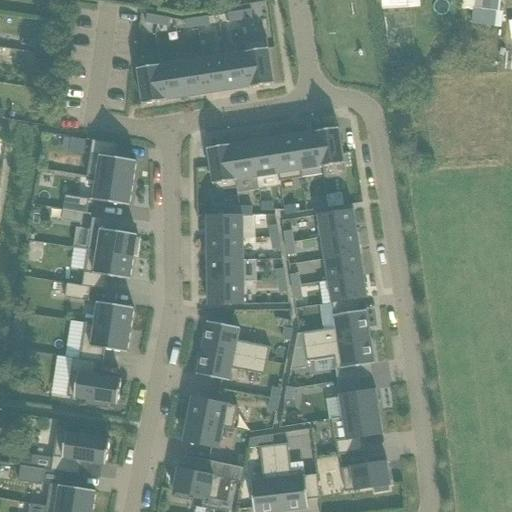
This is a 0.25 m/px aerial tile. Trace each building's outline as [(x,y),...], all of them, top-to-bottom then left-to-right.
[(382,0),(383,9),(421,7),(420,0),(382,0)] [(471,22),(501,26),(502,11),(500,11),(501,0),(463,0),(462,9),(472,9),(471,22)] [(251,10),(239,12),(241,20),(253,18),(251,10)] [(239,12),(228,14),(229,22),(241,20),(239,12)] [(158,17),(147,15),(145,23),(157,25),(158,17)] [(170,19),(158,17),(157,25),(169,27),(170,19)] [(208,17),(196,19),(198,27),(210,25),(208,17)] [(196,19),(185,21),(186,29),(198,27),(196,19)] [(243,43),(245,52),(250,88),(274,85),(267,39),(243,43)] [(250,88),(245,52),(224,55),(230,91),(250,88)] [(203,59),(208,95),(230,91),(224,55),(203,59)] [(181,62),(186,98),(208,95),(203,59),(181,62)] [(414,75),(418,74),(415,60),(391,65),(394,76),(396,75),(398,82),(415,78),(414,75)] [(186,98),(181,62),(159,66),(165,102),(186,98)] [(137,69),(143,105),(165,102),(159,66),(137,69)] [(323,168),(344,164),(338,128),(317,132),(323,168)] [(464,130),(442,131),(442,166),(464,166),(464,130)] [(485,130),(464,130),(464,166),(485,166),(485,130)] [(507,130),(485,130),(485,166),(507,166),(507,130)] [(442,131),(419,131),(420,167),(442,166),(442,131)] [(301,171),(323,168),(317,132),(295,135),(301,171)] [(301,171),(295,135),(272,139),(278,175),(279,182),(302,178),(301,171)] [(64,136),(62,148),(69,149),(71,137),(69,137),(64,136)] [(278,175),(272,139),(251,142),(257,178),(278,175)] [(90,154),(87,178),(96,179),(133,184),(136,161),(114,158),(116,144),(92,140),(90,154)] [(237,181),(257,178),(251,142),(231,145),(237,181)] [(214,192),(238,188),(237,181),(231,145),(207,149),(214,192)] [(133,184),(96,179),(93,200),(130,206),(133,184)] [(497,187),(485,188),(486,196),(498,195),(497,187)] [(485,188),(474,189),(474,197),(486,196),(485,188)] [(454,192),(442,193),(443,201),(455,200),(454,192)] [(442,193),(430,194),(431,202),(443,201),(442,193)] [(342,194),(326,197),(327,200),(328,208),(343,206),(342,194)] [(89,200),(65,196),(63,210),(83,213),(87,213),(89,200)] [(327,200),(315,202),(316,210),(328,208),(327,200)] [(273,203),(261,203),(261,211),(273,211),(273,203)] [(449,219),(428,222),(431,245),(469,239),(466,218),(473,216),(471,203),(447,206),(449,219)] [(295,205),(284,207),(285,215),(297,213),(295,205)] [(233,216),(240,216),(240,208),(228,208),(228,216),(233,216)] [(240,208),(240,216),(243,216),(252,216),(252,208),(240,208)] [(63,210),(61,221),(81,224),(83,213),(63,210)] [(357,232),(353,210),(318,216),(321,238),(357,232)] [(228,216),(207,217),(207,239),(243,238),(243,216),(240,216),(233,216),(228,216)] [(93,219),(88,250),(97,251),(133,257),(134,255),(138,255),(140,239),(136,238),(137,235),(109,231),(110,221),(93,219)] [(271,238),(279,237),(277,225),(269,226),(271,238)] [(284,232),(286,244),(294,243),(292,231),(284,232)] [(321,238),(324,260),(360,254),(357,232),(321,238)] [(279,237),(271,238),(272,250),(280,249),(279,237)] [(207,239),(207,261),(243,260),(243,238),(207,239)] [(469,239),(431,245),(435,267),(456,264),(458,275),(482,272),(480,259),(472,260),(469,239)] [(294,243),(286,244),(288,256),(295,255),(294,243)] [(88,250),(82,286),(91,288),(90,289),(106,291),(108,277),(130,280),(133,257),(97,251),(88,250)] [(324,260),(328,282),(363,276),(360,254),(324,260)] [(207,261),(208,283),(244,283),(243,260),(207,261)] [(276,270),(277,282),(285,280),(283,269),(276,270)] [(460,287),(438,291),(442,313),(480,307),(476,286),(484,285),(482,272),(458,275),(460,287)] [(300,286),(298,274),(291,275),(292,287),(300,286)] [(363,276),(328,282),(331,304),(355,300),(367,298),(363,276)] [(285,280),(277,282),(279,294),(287,292),(285,280)] [(208,283),(208,306),(244,305),(244,283),(208,283)] [(91,288),(82,286),(67,284),(65,298),(88,302),(90,289),(91,288)] [(300,286),(292,287),(294,299),(302,298),(300,286)] [(355,300),(331,304),(335,328),(302,333),(302,334),(304,348),(370,337),(366,311),(366,310),(357,312),(355,300)] [(94,324),(131,330),(134,309),(98,303),(94,324)] [(480,307),(442,313),(446,335),(467,332),(469,345),(493,341),(491,327),(483,328),(480,307)] [(15,315),(13,325),(23,326),(25,316),(15,315)] [(202,349),(267,361),(270,347),(237,341),(239,328),(207,322),(202,349)] [(131,330),(94,324),(85,323),(79,359),(97,362),(103,363),(105,350),(127,353),(131,330)] [(292,329),(284,328),(282,340),(290,341),(292,329)] [(370,337),(304,348),(306,362),(334,358),(336,370),(374,364),(370,337)] [(197,375),(229,382),(231,369),(265,376),(267,361),(202,349),(197,375)] [(14,352),(12,363),(18,364),(23,360),(24,354),(14,352)] [(97,362),(79,359),(73,358),(67,398),(86,401),(85,405),(108,409),(109,404),(118,405),(121,380),(95,376),(97,362)] [(507,384),(494,386),(498,410),(510,408),(511,422),(511,388),(508,389),(507,384)] [(479,394),(452,398),(459,438),(486,434),(483,412),(498,410),(494,386),(478,389),(479,394)] [(270,399),(278,401),(280,389),(273,387),(270,399)] [(295,389),(287,387),(285,399),(293,400),(295,389)] [(376,390),(339,396),(343,418),(379,413),(376,390)] [(233,430),(237,407),(192,398),(187,421),(224,428),(233,430)] [(278,401),(270,399),(268,411),(276,413),(278,401)] [(343,418),(346,440),(337,442),(339,456),(363,452),(361,439),(383,435),(379,413),(343,418)] [(183,442),(219,449),(224,428),(187,421),(183,442)] [(57,432),(51,471),(79,475),(81,462),(106,465),(110,440),(101,439),(102,433),(79,430),(78,436),(57,432)] [(250,439),(248,448),(259,447),(274,446),(273,442),(273,436),(250,439)] [(288,441),(273,442),(274,446),(281,509),(308,506),(307,497),(319,495),(316,472),(304,473),(304,467),(291,468),(288,441)] [(263,481),(251,482),(254,511),(281,509),(274,446),(259,447),(262,472),(263,481)] [(11,452),(9,464),(21,466),(34,468),(36,456),(11,452)] [(239,455),(236,467),(244,468),(247,457),(239,455)] [(333,457),(315,459),(317,473),(334,471),(333,457)] [(178,469),(173,492),(176,493),(175,497),(189,500),(190,495),(219,501),(223,478),(242,481),(244,468),(236,467),(206,461),(203,474),(178,469)] [(345,495),(375,490),(375,495),(389,493),(388,488),(391,488),(387,464),(342,471),(345,495)] [(21,466),(18,481),(42,485),(44,470),(34,468),(21,466)] [(80,511),(92,511),(96,491),(50,484),(46,507),(80,511)]
